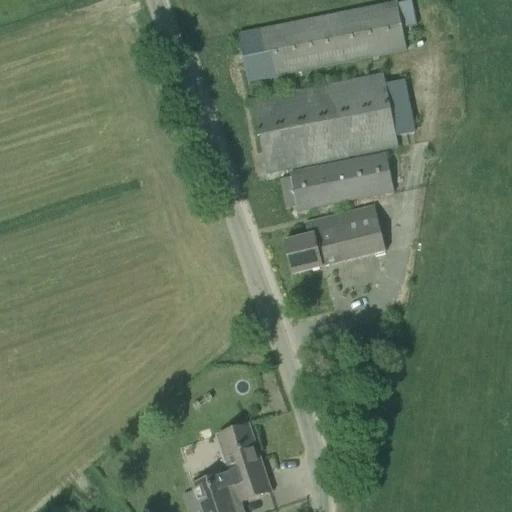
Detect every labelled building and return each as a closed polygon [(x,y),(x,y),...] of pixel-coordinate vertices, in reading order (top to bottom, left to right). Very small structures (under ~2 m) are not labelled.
[(397,5),(239,37),(248,84),(407,52),(402,30),(397,5)] [(384,76),(252,104),(266,169),(267,176),(290,171),(399,149),(397,139),(386,88),(384,76)] [(387,156),(291,176),(291,180),(281,182),(287,211),(297,209),(298,213),(394,194),(387,156)] [(375,208),(320,222),(305,226),(308,239),(284,245),(292,277),(386,254),(375,208)] [(346,369),(336,373),(341,386),(351,383),(346,369)] [(193,487),(195,495),(183,499),(187,511),(234,511),(233,507),(232,507),(231,503),(232,503),(231,500),(238,497),(241,505),(271,494),(249,428),(232,433),(225,436),(218,438),(231,477),(224,480),(223,477),(193,487)]
